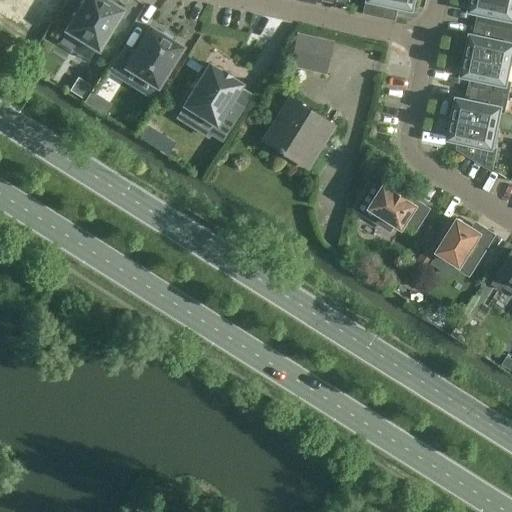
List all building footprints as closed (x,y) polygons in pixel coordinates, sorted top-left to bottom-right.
[(0,0),(0,2),(18,13),(22,6),(45,20),(57,0),(56,0),(0,0)] [(67,0),(53,23),(97,50),(122,9),(106,0),(83,0),(80,7),(68,0),(67,0)] [(410,0),(365,0),(366,0),(364,13),(381,17),(384,4),(409,9),(410,0)] [(511,0),(468,0),(467,6),(471,7),(470,11),(489,15),(486,26),(511,32),(511,0)] [(511,32),(486,26),(486,27),(492,29),(489,40),(471,36),(470,40),(466,39),(463,55),(511,65),(511,32)] [(155,87),(157,88),(181,49),(182,47),(149,27),(148,29),(149,29),(133,54),(124,48),(109,72),(119,78),(125,68),(155,86),(155,87)] [(297,34),(290,65),(325,73),(332,42),(297,34)] [(506,82),(506,81),(510,66),(511,66),(511,65),(463,55),(459,71),(463,72),(462,76),(481,80),(478,91),(507,98),(510,83),(506,82)] [(224,142),(244,110),(230,101),(241,84),(209,64),(183,105),(214,125),(209,133),(224,142)] [(83,100),(91,88),(78,80),(71,93),(83,100)] [(457,99),(456,103),(453,102),(449,118),(500,129),(501,128),(496,127),(500,111),(504,112),(507,98),(478,91),(476,103),(457,99)] [(283,151),(292,156),(291,158),(306,168),(333,126),(289,98),(262,140),(282,152),(283,151)] [(449,118),(446,134),(450,135),(449,139),(467,143),(465,153),(491,169),(492,168),(496,149),(500,129),(449,118)] [(139,136),(138,139),(148,145),(150,142),(154,135),(144,129),(139,136)] [(405,224),(416,231),(430,209),(417,201),(415,204),(407,199),(407,198),(396,191),(396,192),(385,185),(382,190),(374,202),(371,207),(376,210),(376,211),(379,212),(374,220),(390,231),(395,223),(398,225),(398,224),(403,227),(405,224)] [(439,251),(459,264),(457,267),(469,275),(494,235),(482,228),(479,232),(459,219),(439,251)] [(427,245),(409,272),(420,279),(438,252),(427,245)] [(511,250),(498,272),(509,279),(503,287),(511,292),(511,250)]
